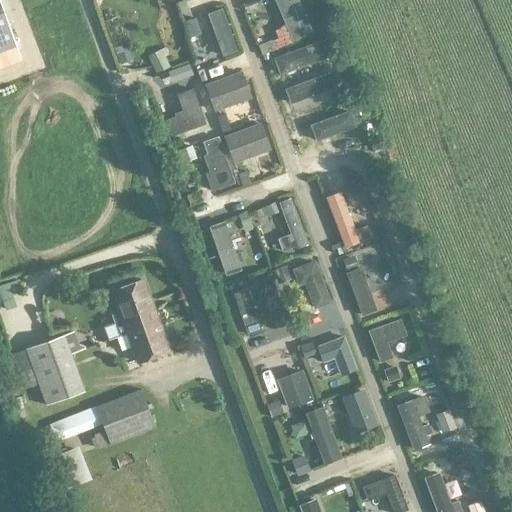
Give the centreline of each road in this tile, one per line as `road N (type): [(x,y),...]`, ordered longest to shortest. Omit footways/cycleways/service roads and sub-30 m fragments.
road 1 (residential): [(233,0),(424,511)]
road 2 (residential): [(84,0),(270,511)]
